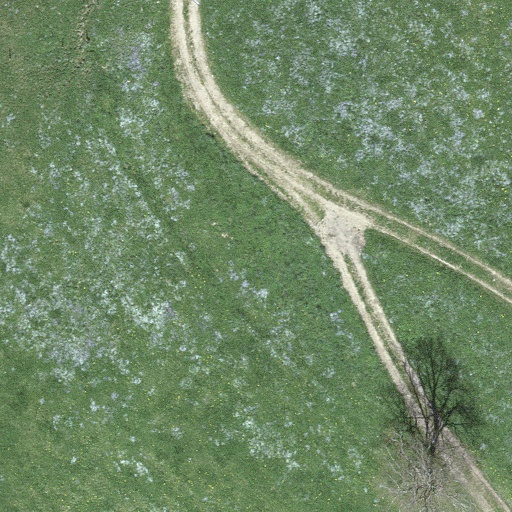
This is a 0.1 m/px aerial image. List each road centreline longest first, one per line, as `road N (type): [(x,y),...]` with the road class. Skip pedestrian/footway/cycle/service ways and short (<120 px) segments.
road 1 (track): [(190,0),(198,56),(218,98),(251,134),(303,173),(435,240),(511,291)]
road 2 (track): [(303,173),(436,437),(496,511)]
